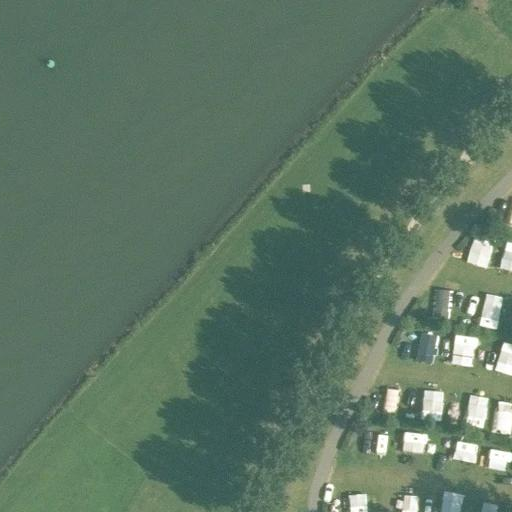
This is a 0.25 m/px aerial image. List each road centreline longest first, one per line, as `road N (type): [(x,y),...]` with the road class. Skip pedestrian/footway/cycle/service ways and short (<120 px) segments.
road 1 (track): [(320,478),(487,486)]
road 2 (track): [(365,372),(511,389)]
